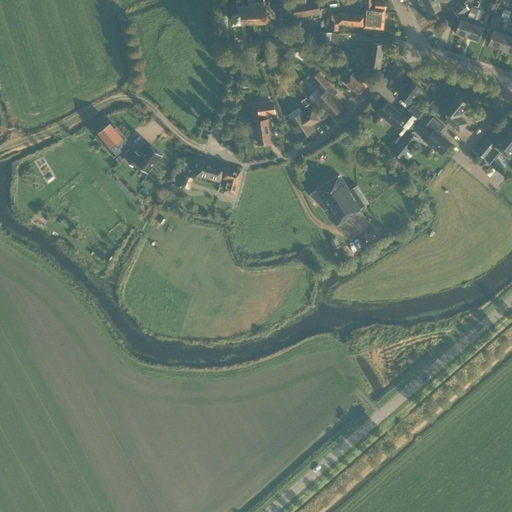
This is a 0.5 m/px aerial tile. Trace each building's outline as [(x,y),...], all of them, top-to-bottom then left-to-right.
[(364,0),(364,16),(363,27),(363,28),(383,29),(385,10),(385,2),(383,2),(383,0),(376,0),(376,1),(375,1),(375,9),(373,9),(373,0),(364,0)] [(444,0),(433,0),(419,6),(424,16),(441,9),(438,3),(444,0)] [(454,11),(465,2),(463,0),(456,0),(449,5),(454,11)] [(296,19),(321,14),(318,2),(294,7),(296,19)] [(458,18),(469,9),(464,4),(454,12),(458,18)] [(476,9),(470,7),(467,18),(473,20),(476,9)] [(270,19),(269,12),(266,9),(239,11),(239,13),(231,14),(232,23),(240,22),(240,24),(242,24),(243,24),(245,24),(267,22),(270,19)] [(478,21),(482,11),(476,9),(473,20),(478,21)] [(350,26),(363,27),(364,16),(338,13),(338,24),(350,25),(350,26)] [(459,20),(455,33),(467,37),(471,24),(473,20),(467,18),(465,22),(459,20)] [(467,37),(479,41),(483,28),(480,27),(477,26),(478,21),(473,20),(471,24),(467,37)] [(506,31),(509,23),(503,21),(500,29),(506,31)] [(493,31),(488,44),(500,48),(505,35),(506,31),(500,29),(499,33),(493,31)] [(500,48),(511,52),(511,37),(510,37),(511,33),(506,31),(505,35),(500,48)] [(331,43),(332,33),(320,33),(319,42),(331,43)] [(380,69),(384,45),(372,43),(372,44),(367,44),(363,64),(368,65),(368,67),(380,69)] [(304,59),(307,53),(295,46),(291,52),(304,59)] [(358,76),(353,72),(344,84),(359,94),(365,86),(366,87),(375,75),(365,67),(358,76)] [(318,72),(311,79),(322,90),(329,84),(318,72)] [(399,95),(410,104),(422,89),(411,80),(399,95)] [(337,101),(327,89),(315,100),(326,111),(332,116),(342,107),(337,101)] [(444,112),(452,118),(448,123),(460,132),(467,123),(460,117),(469,105),(457,96),(444,112)] [(304,107),(310,103),(307,98),(301,101),(304,107)] [(431,106),(436,110),(441,105),(436,100),(431,106)] [(402,114),(387,102),(377,113),(392,125),(402,114)] [(408,111),(417,118),(417,119),(424,110),(415,102),(408,111)] [(259,116),(260,116),(267,115),(276,114),(274,103),(258,105),(259,116)] [(297,131),(294,132),(299,139),(313,130),(310,125),(317,120),(314,115),(316,113),(312,107),(304,112),(304,111),(290,120),(297,131)] [(416,118),(408,112),(398,124),(406,130),(416,118)] [(258,144),(270,142),(269,134),(270,134),(268,119),(267,115),(260,116),(261,120),(253,121),(255,136),(257,136),(258,144)] [(425,141),(441,155),(451,143),(439,133),(445,126),(433,117),(424,128),(432,134),(425,141)] [(110,123),(98,133),(110,148),(108,150),(114,157),(130,144),(124,138),(123,139),(110,123)] [(493,146),(509,159),(511,154),(511,126),(509,130),(508,129),(493,146)] [(417,137),(410,132),(403,140),(410,145),(417,137)] [(136,163),(147,173),(162,155),(150,145),(141,156),(135,151),(128,161),(127,161),(133,166),(136,163)] [(475,151),(483,157),(487,153),(479,146),(475,151)] [(128,161),(135,151),(131,147),(121,155),(124,157),(128,161)] [(119,163),(124,157),(121,155),(116,159),(119,163)] [(223,179),(228,181),(231,168),(199,160),(196,174),(220,180),(221,179),(223,179)] [(240,171),(231,168),(228,181),(223,179),(221,187),(218,186),(217,190),(224,193),(225,191),(235,194),(240,171)] [(175,174),(184,177),(181,186),(188,189),(192,178),(185,175),(186,173),(177,169),(175,174)] [(312,192),(318,201),(319,200),(335,226),(352,215),(352,214),(360,208),(359,207),(367,203),(356,185),(349,190),(339,175),(312,192)] [(168,190),(178,194),(181,188),(171,184),(168,190)] [(334,249),(340,246),(335,236),(329,239),(334,249)]
